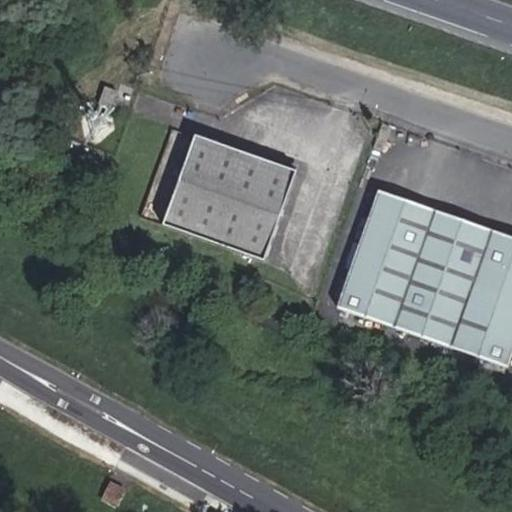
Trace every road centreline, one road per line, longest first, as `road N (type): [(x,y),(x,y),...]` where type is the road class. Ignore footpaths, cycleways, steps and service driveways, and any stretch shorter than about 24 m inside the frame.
road 1 (tertiary): [(0,358),(276,511)]
road 2 (unclassified): [(511,143),(215,36)]
